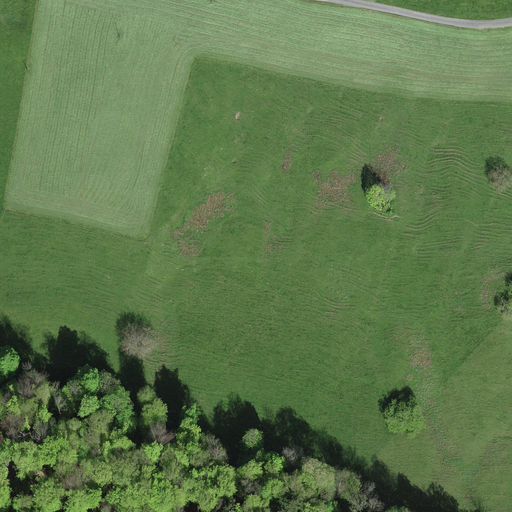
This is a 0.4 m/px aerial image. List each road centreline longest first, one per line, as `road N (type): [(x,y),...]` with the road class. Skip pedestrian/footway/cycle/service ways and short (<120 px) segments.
road 1 (unclassified): [(511,22),(475,25),(335,0)]
road 2 (track): [(0,460),(124,511)]
